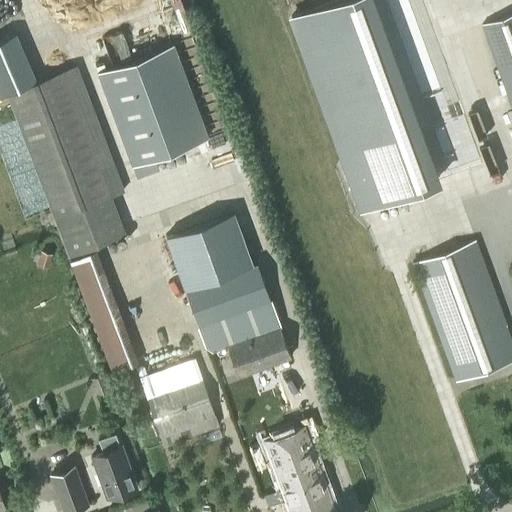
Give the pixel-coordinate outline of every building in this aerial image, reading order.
[(361,207),(435,181),(369,0),(332,0),(291,16),(361,207)] [(511,106),(511,12),(482,24),(511,106)] [(174,44),(96,72),(132,165),(208,137),(174,44)] [(7,91),(69,253),(125,232),(63,70),(7,91)] [(511,341),(475,239),(414,261),(413,262),(456,379),(511,358),(511,341)] [(52,253),(41,250),(37,263),(48,266),(52,253)] [(74,257),(116,369),(135,362),(92,250),(74,257)] [(269,296),(197,323),(205,345),(211,349),(227,343),(239,374),(291,355),(274,308),(269,296)] [(194,355),(139,376),(164,443),(219,423),(202,378),(194,355)] [(478,385),(481,394),(511,384),(511,371),(487,379),(488,382),(478,385)] [(252,386),(253,417),(290,416),(289,384),(252,386)] [(266,490),(271,502),(285,497),(290,511),(326,511),(335,509),(304,424),(264,438),(279,482),(270,485),(271,488),(266,490)] [(91,454),(106,495),(136,484),(121,443),(120,444),(115,431),(97,437),(102,451),(91,454)] [(63,511),(65,511),(88,504),(74,463),(49,472),(63,511)]
